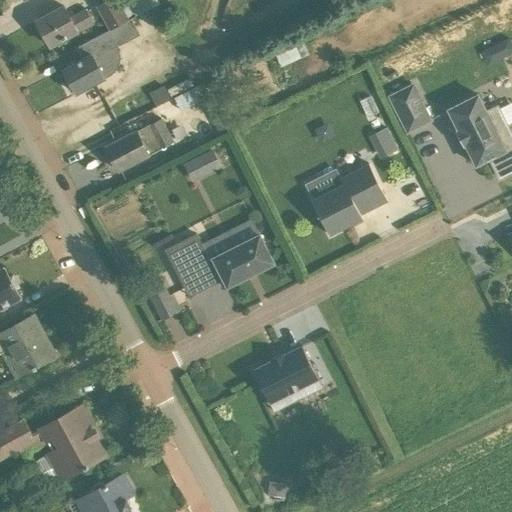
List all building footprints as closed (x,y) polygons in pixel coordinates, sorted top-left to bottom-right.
[(119,0),(103,0),(95,5),(109,29),(130,18),(119,0)] [(78,31),(94,23),(87,9),(71,18),(64,6),(37,21),(51,47),(78,32),(78,31)] [(109,29),(79,46),(85,57),(63,70),(77,94),(105,79),(107,77),(109,76),(111,74),(113,72),(114,70),(115,68),(117,66),(118,64),(118,61),(119,59),(119,56),(119,54),(119,52),(119,49),(119,47),(142,34),(133,16),(130,18),(109,29)] [(511,41),(510,38),(481,53),(483,58),(503,48),(508,58),(511,55),(511,41)] [(199,85),(174,98),(181,111),(205,99),(199,85)] [(408,132),(431,120),(413,85),(390,96),(408,132)] [(156,105),(170,99),(163,87),(150,94),(156,105)] [(511,171),(511,143),(511,141),(500,147),(494,135),(505,129),(494,108),(483,114),(475,96),(449,109),(459,130),(457,131),(464,146),(466,144),(477,165),(490,158),(500,178),(511,171)] [(228,110),(211,117),(218,132),(234,125),(228,110)] [(119,171),(160,150),(174,142),(162,118),(107,147),(119,171)] [(387,127),(372,134),(383,157),(399,149),(387,127)] [(213,149),(183,164),(192,182),(222,167),(213,149)] [(330,235),(363,218),(361,214),(388,201),(369,163),(352,172),(340,178),(345,187),(314,202),(330,235)] [(219,270),(228,286),(274,263),(260,234),(210,259),(197,234),(166,249),(185,287),(219,270)] [(0,310),(22,299),(17,289),(20,287),(13,275),(10,277),(5,267),(0,269),(0,310)] [(145,287),(153,304),(170,295),(162,279),(145,287)] [(385,303),(384,313),(377,316),(375,312),(358,321),(372,350),(373,350),(380,365),(397,357),(396,355),(420,343),(434,371),(471,355),(435,284),(413,294),(412,290),(385,303)] [(34,314),(0,333),(0,352),(3,351),(17,377),(53,357),(39,332),(43,329),(34,314)] [(323,387),(302,346),(285,355),(283,353),(270,360),(271,362),(254,370),(270,403),(295,390),(299,399),(323,387)] [(46,488),(62,479),(84,467),(85,469),(89,466),(88,465),(105,456),(96,439),(101,436),(84,404),(41,428),(42,430),(31,436),(23,420),(0,432),(0,458),(20,447),(23,453),(47,440),(54,451),(32,463),(46,488)] [(133,495),(123,475),(105,485),(104,483),(98,480),(95,482),(93,489),(94,491),(78,499),(85,511),(130,511),(128,508),(131,506),(126,498),(133,495)] [(287,484),(269,482),(268,496),(285,499),(287,484)]
